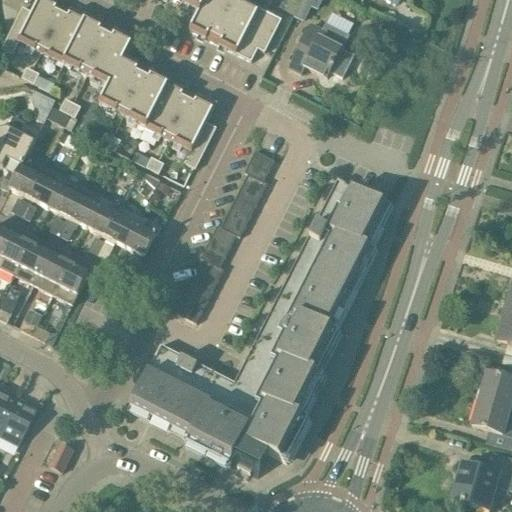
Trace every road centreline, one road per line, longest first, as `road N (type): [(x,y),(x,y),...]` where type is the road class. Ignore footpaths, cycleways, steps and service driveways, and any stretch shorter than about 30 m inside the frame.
road 1 (residential): [(245,106),(302,138),(286,176),(207,338),(192,342),(145,320)]
road 2 (tertiary): [(501,0),(427,210),(424,261)]
road 3 (tertiary): [(424,261),(449,216),(511,13)]
road 4 (residential): [(145,320),(245,106)]
road 5 (residential): [(245,106),(157,58),(149,32),(85,0)]
road 6 (tertiary): [(365,428),(424,261)]
road 7 (residential): [(230,511),(144,466),(107,464)]
road 8 (residential): [(11,511),(51,424),(78,407)]
